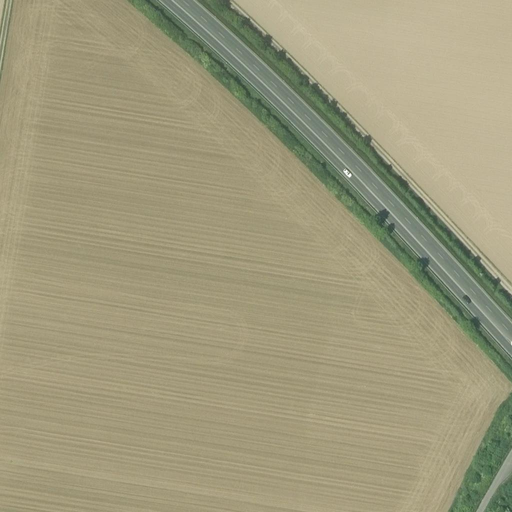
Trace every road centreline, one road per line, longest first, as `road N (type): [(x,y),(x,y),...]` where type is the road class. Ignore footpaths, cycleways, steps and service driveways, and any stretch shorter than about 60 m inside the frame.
road 1 (trunk): [(175,0),(309,124),(511,341)]
road 2 (track): [(221,0),(511,290)]
